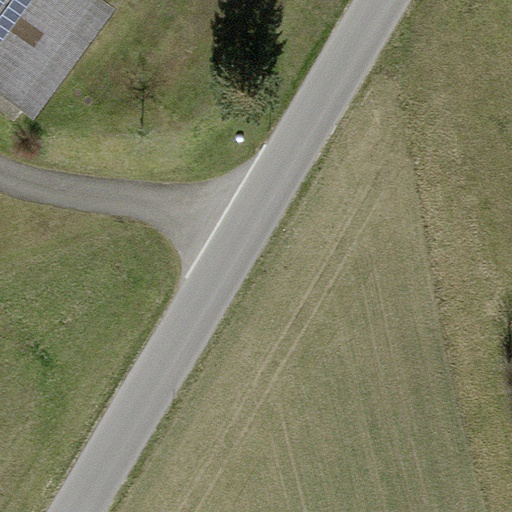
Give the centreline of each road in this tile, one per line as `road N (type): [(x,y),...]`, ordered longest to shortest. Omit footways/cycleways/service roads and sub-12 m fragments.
road 1 (unclassified): [(382,0),(70,511)]
road 2 (track): [(0,260),(270,173)]
